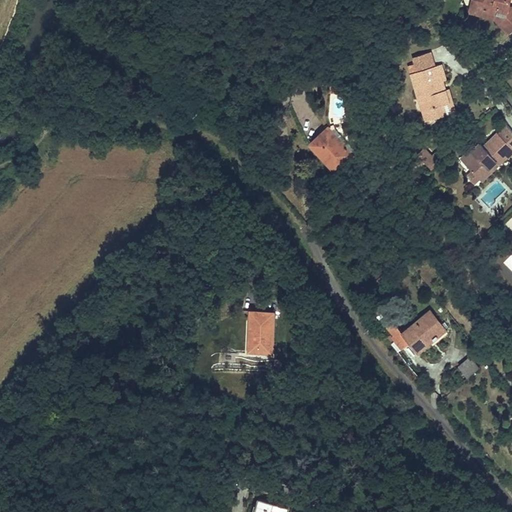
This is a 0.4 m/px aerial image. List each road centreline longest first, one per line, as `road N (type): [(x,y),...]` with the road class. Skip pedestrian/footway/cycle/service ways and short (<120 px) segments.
road 1 (track): [(223,0),(206,57),(214,141),(274,193),(311,241)]
road 2 (track): [(214,141),(86,119),(55,124),(26,156),(0,165)]
